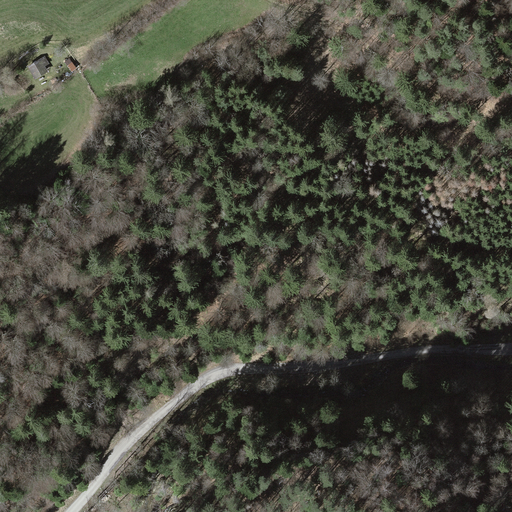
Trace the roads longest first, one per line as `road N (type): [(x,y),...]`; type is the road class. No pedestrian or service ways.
road 1 (tertiary): [(511,348),(413,351),(208,377),(129,441),(71,511)]
road 2 (track): [(511,244),(445,241),(374,203),(277,195),(279,184),(378,132),(465,121),(485,115),(487,102)]
road 3 (track): [(267,0),(339,21),(459,98),(487,102)]
